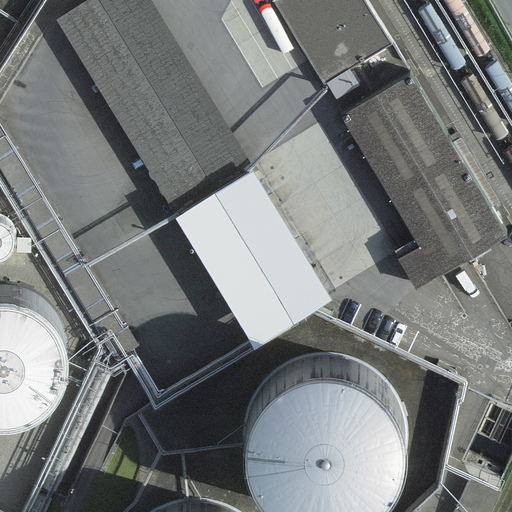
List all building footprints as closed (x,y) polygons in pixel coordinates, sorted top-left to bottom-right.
[(86,0),(72,7),(242,346),(320,307),(165,0),(86,0)] [(279,0),(326,79),(394,40),(370,0),(279,0)] [(425,273),(506,226),(414,72),(352,109),(426,235),(408,245),(425,273)] [(0,214),(0,263),(13,265),(15,215),(0,214)] [(51,411),(78,369),(68,321),(27,294),(0,299),(0,418),(3,421),(51,411)] [(286,511),(288,511),(375,511),(376,511),(399,490),(411,461),(411,430),(400,401),(378,378),(349,366),(317,366),(288,378),(265,399),(254,428),(253,459),(265,489),(286,511)]
